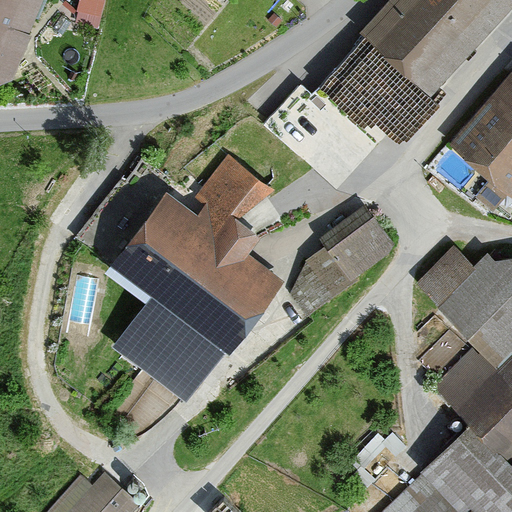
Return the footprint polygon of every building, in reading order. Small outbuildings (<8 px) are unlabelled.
[(0,0),(0,91),(40,0),(0,0)] [(105,0),(77,0),(74,14),(100,20),(105,0)] [(511,0),(386,0),(357,32),(428,96),(511,2),(511,0)] [(511,203),(511,70),(446,149),(511,204),(511,203)] [(107,273),(147,304),(113,348),(187,404),(225,354),(229,357),(287,282),(251,254),(263,238),(232,214),(258,181),(227,157),(187,210),(167,195),(107,273)] [(327,251),(351,281),(391,247),(367,218),(327,251)] [(511,452),(511,259),(491,262),(484,254),(471,267),(454,249),(414,288),(475,351),(431,393),(464,428),(415,474),(420,479),(385,511),(511,511),(511,465),(506,459),(511,452)] [(80,473),(45,511),(131,511),(139,503),(105,472),(94,485),(80,473)]
